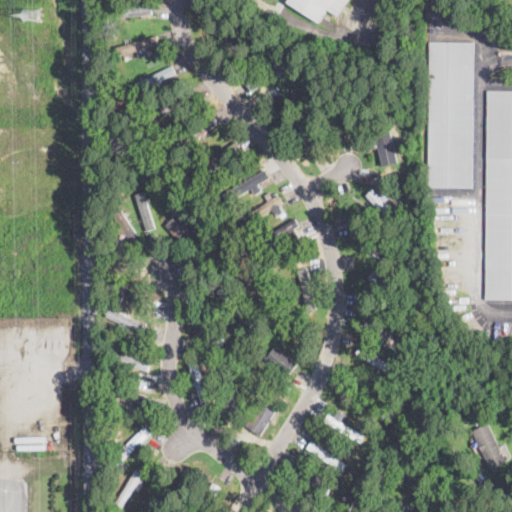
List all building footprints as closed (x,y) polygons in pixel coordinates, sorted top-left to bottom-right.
[(153,0),(155,18),(117,22),(115,4),(145,0),(153,0)] [(348,0),(339,15),(328,8),(319,22),(287,1),(287,0),(348,0)] [(244,44),(238,52),(205,27),(210,20),(244,44)] [(146,49),(143,50),(145,53),(139,55),(138,49),(118,54),(116,46),(157,35),(159,43),(146,47),(146,49)] [(430,187),(429,187),(430,42),(474,42),(473,187),(430,187)] [(273,76),(251,89),(247,83),(282,60),(286,67),(273,76)] [(176,72),(133,93),(129,86),(172,64),(176,72)] [(320,87),(283,117),(278,110),(315,80),(320,87)] [(195,96),(153,121),(149,114),(191,89),(195,96)] [(511,90),(511,299),(486,299),(488,90),(511,90)] [(358,128),(351,134),(327,107),(334,101),(358,128)] [(218,121),(184,146),(179,139),(213,114),(218,121)] [(332,150),(317,161),(291,126),(306,115),(332,150)] [(400,178),(392,179),(382,133),(390,132),(400,178)] [(243,147),(207,176),(200,168),(236,139),(243,147)] [(253,173),(246,177),(243,171),(250,167),(253,173)] [(258,183),(261,189),(256,193),(251,187),(227,202),(223,194),(265,169),(270,176),(258,183)] [(402,219),(395,226),(365,194),(372,188),(402,219)] [(155,227),(147,229),(136,193),(144,190),(155,227)] [(283,201),(254,220),(249,213),(279,194),(283,201)] [(114,197),(138,235),(131,240),(127,234),(124,236),(118,228),(122,226),(107,202),(114,197)] [(201,236),(188,248),(167,225),(180,213),(201,236)] [(301,226),(266,248),(261,240),(296,218),(301,226)] [(414,229),(411,236),(404,234),(407,226),(414,229)] [(383,240),(380,246),(405,260),(400,269),(385,260),(383,263),(381,262),(383,258),(361,246),(366,238),(374,242),(378,237),(383,240)] [(204,262),(196,264),(193,256),(201,254),(204,262)] [(306,309),(317,307),(309,265),(299,267),(306,309)] [(235,271),(234,277),(227,275),(228,269),(235,271)] [(404,293),(397,300),(368,276),(374,269),(404,293)] [(153,302),(149,309),(113,290),(117,283),(153,302)] [(250,318),(244,323),(217,291),(223,286),(250,318)] [(145,322),(141,331),(106,315),(110,306),(145,322)] [(400,329),(389,343),(365,323),(376,309),(400,329)] [(220,335),(214,348),(194,338),(200,325),(220,335)] [(227,335),(223,344),(219,342),(222,333),(227,335)] [(398,368),(393,376),(356,353),(361,345),(398,368)] [(299,362),(287,378),(265,362),(276,346),(299,362)] [(151,360),(148,370),(112,360),(114,350),(151,360)] [(221,353),(218,359),(213,357),(216,351),(221,353)] [(210,401),(202,404),(188,362),(196,359),(210,401)] [(405,369),(401,378),(396,377),(400,367),(405,369)] [(218,387),(211,389),(208,380),(215,378),(218,387)] [(151,398),(148,407),(121,397),(125,388),(151,398)] [(247,400),(230,430),(213,420),(231,391),(247,400)] [(273,420),(260,440),(247,432),(260,412),(273,420)] [(365,435),(361,442),(324,421),(328,414),(365,435)] [(491,468),(472,430),(488,422),(507,460),(491,468)] [(139,446),(119,465),(112,458),(147,425),(154,432),(139,446)] [(379,435),(376,441),(370,437),(373,431),(379,435)] [(342,461),(337,468),(308,448),(312,441),(342,461)] [(330,485),(326,492),(290,469),(295,462),(330,485)] [(134,491),(122,509),(115,505),(137,469),(144,473),(134,491)] [(372,475),(351,511),(343,507),(364,470),(372,475)] [(188,479),(166,511),(154,511),(181,474),(188,479)] [(205,479),(198,491),(194,488),(200,476),(205,479)] [(206,511),(197,511),(213,483),(220,487),(206,511)] [(372,496),(368,504),(364,502),(367,494),(372,496)] [(397,511),(414,511),(413,503),(396,506),(397,511)]
